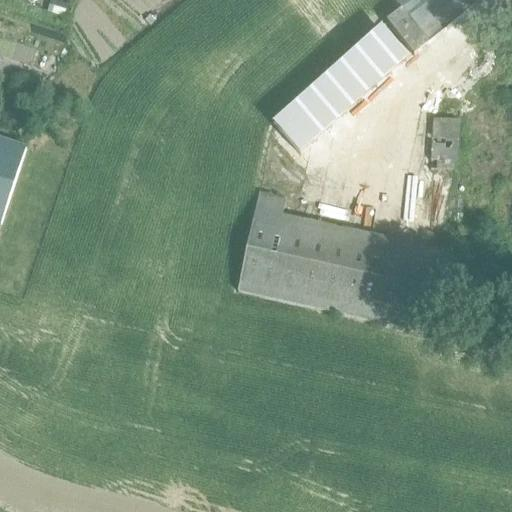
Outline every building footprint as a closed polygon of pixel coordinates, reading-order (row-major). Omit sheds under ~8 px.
[(392,0),(402,12),(387,24),(414,58),(486,0),(392,0)] [(48,15),(67,20),(71,7),(52,2),(48,15)] [(274,127),(301,156),(407,61),(381,31),(274,127)] [(462,172),(464,117),(437,116),(434,171),(462,172)] [(0,230),(27,150),(0,141),(0,230)] [(282,219),(286,201),(259,196),(238,295),(434,338),(451,255),(327,230),(282,219)]
